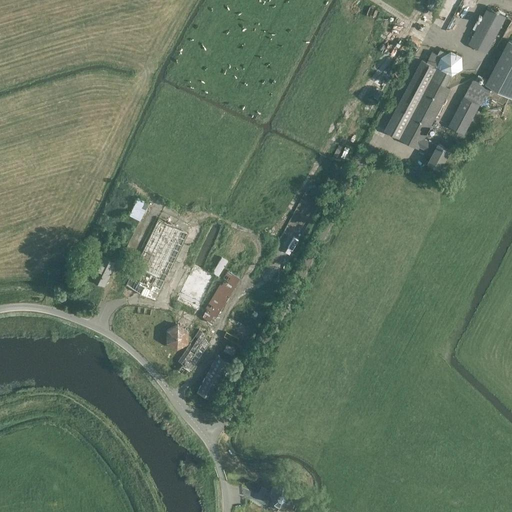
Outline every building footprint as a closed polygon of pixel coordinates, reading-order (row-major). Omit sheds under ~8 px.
[(448,29),(461,0),(448,0),(437,24),(448,29)] [(487,52),(506,17),(488,7),(469,43),(487,52)] [(511,41),(509,40),(486,84),(511,97),(511,41)] [(433,51),(428,62),(451,75),(452,73),(462,66),(462,55),(456,52),(446,51),(443,56),(433,51)] [(451,75),(428,62),(423,60),(386,129),(419,147),(420,145),(433,152),(429,161),(441,167),(451,149),(439,142),(438,145),(424,138),(451,88),(446,85),(451,75)] [(487,96),(492,88),(474,78),(469,86),(487,96)] [(465,132),(480,104),(465,96),(450,124),(465,132)] [(142,219),(150,201),(138,196),(130,214),(142,219)] [(127,285),(158,299),(188,230),(157,216),(127,285)] [(102,252),(90,277),(106,285),(119,261),(102,252)] [(213,271),(223,277),(202,315),(215,322),(240,275),(224,267),(229,259),(222,255),(213,271)] [(177,300),(201,310),(217,273),(193,263),(177,300)] [(173,321),(164,340),(182,349),(191,330),(173,321)] [(198,327),(179,361),(194,369),(212,335),(198,327)] [(228,338),(223,352),(236,357),(242,344),(228,338)] [(216,353),(198,391),(215,399),(233,361),(216,353)] [(274,485),(270,493),(272,498),(272,501),(280,505),(287,502),(285,505),(290,508),(293,503),(288,501),(291,495),(289,487),(282,483),(274,485)]
